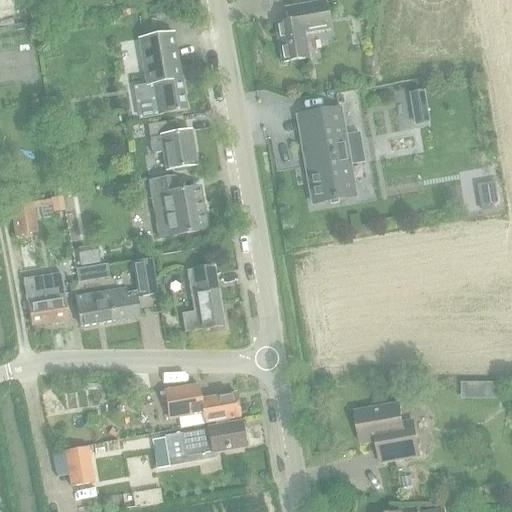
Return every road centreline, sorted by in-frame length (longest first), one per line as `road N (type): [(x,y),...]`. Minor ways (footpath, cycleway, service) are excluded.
road 1 (tertiary): [(279,365),(214,0)]
road 2 (residential): [(0,371),(46,359),(279,365)]
road 3 (unknown): [(22,365),(0,197)]
road 4 (tertiary): [(304,511),(279,365)]
